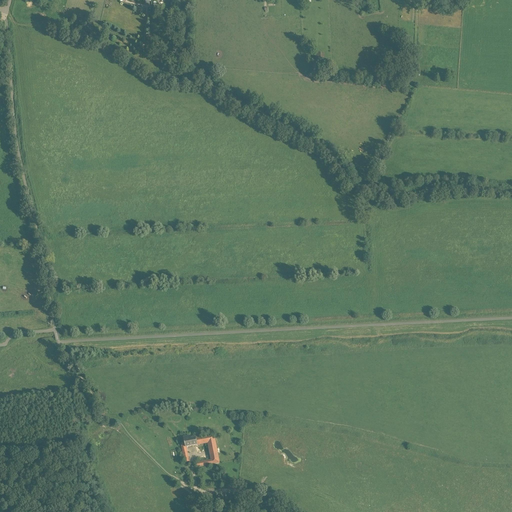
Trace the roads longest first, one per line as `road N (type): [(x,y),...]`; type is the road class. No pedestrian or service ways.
road 1 (track): [(511,317),(59,341)]
road 2 (track): [(8,15),(19,149),(54,330)]
